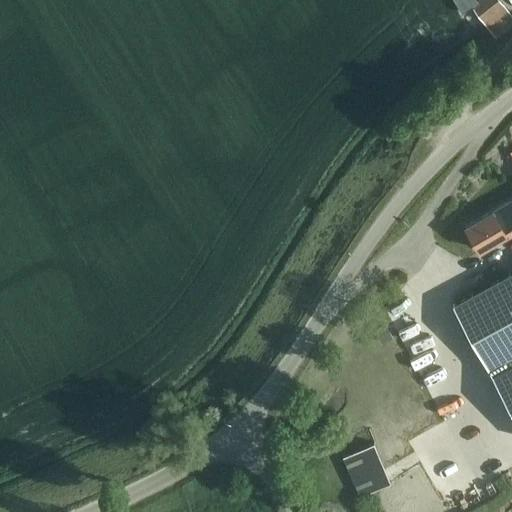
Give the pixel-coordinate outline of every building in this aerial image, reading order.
[(454,0),(461,11),(472,3),(476,0),(454,0)] [(485,20),(504,6),(500,0),(476,0),(472,3),(485,20)] [(511,270),(453,303),(489,369),(511,356),(511,197),(465,225),(480,250),(511,231),(511,270)] [(511,356),(489,369),(511,410),(511,356)] [(353,479),(386,470),(380,446),(347,455),(353,479)]
